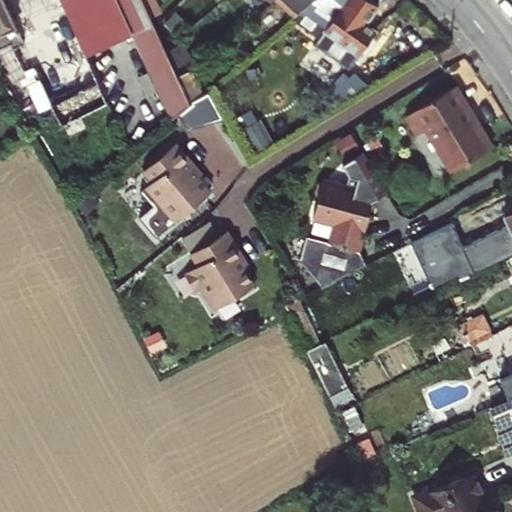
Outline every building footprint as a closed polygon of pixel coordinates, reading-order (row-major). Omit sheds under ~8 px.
[(0,0),(0,50),(5,49),(8,56),(28,47),(48,91),(94,70),(62,0),(61,0),(0,0)] [(61,0),(62,0),(116,0),(172,122),(192,105),(182,81),(180,77),(169,53),(156,25),(145,0),(61,0)] [(277,0),(276,3),(275,4),(274,4),(293,19),(315,0),(277,0)] [(315,0),(293,19),(326,42),(322,46),(352,69),(379,30),(368,23),(380,6),(371,0),(315,0)] [(478,68),(460,76),(482,123),(500,114),(478,68)] [(194,74),(182,81),(192,105),(203,96),(194,74)] [(455,88),(450,92),(477,131),(480,129),(482,128),(455,88)] [(477,131),(450,92),(407,122),(419,140),(426,135),(455,177),(494,150),(480,129),(477,131)] [(180,141),(146,169),(155,181),(144,191),(157,207),(162,202),(178,221),(215,192),(194,167),(198,163),(180,141)] [(315,215),(338,223),(332,241),(309,234),(302,259),(320,289),(372,264),(366,252),(360,250),(376,198),(389,189),(370,160),(363,149),(345,161),(353,173),(350,182),(328,175),(321,178),(318,190),(321,195),(315,215)] [(463,247),(452,224),(451,224),(427,238),(413,244),(422,264),(444,254),(457,281),(507,260),(511,257),(511,231),(509,226),(463,247)] [(233,235),(195,257),(202,268),(188,276),(198,296),(205,292),(217,314),(257,290),(242,263),(247,261),(233,235)] [(320,343),(298,300),(285,306),(291,318),(307,350),(320,343)] [(472,342),(495,331),(484,310),(462,320),(472,342)] [(348,387),(326,341),(320,343),(307,350),(329,396),(348,387)] [(511,345),(502,350),(511,374),(486,386),(494,405),(506,400),(511,397),(511,345)] [(511,457),(511,423),(500,428),(511,457)] [(416,500),(420,511),(495,511),(487,492),(483,493),(475,475),(416,500)]
